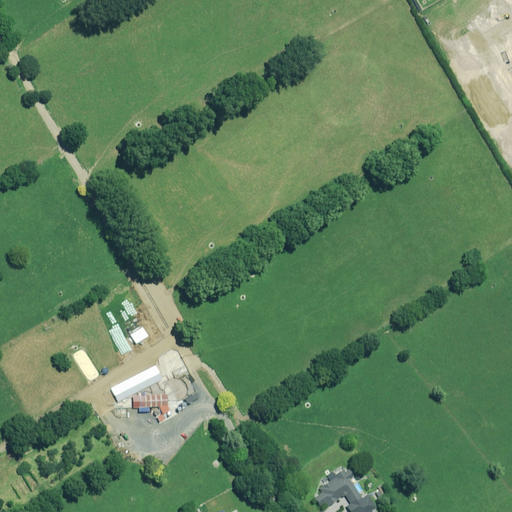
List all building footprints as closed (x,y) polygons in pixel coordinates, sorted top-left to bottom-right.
[(147,337),(142,328),(130,335),(135,344),(147,337)] [(112,388),(114,392),(119,402),(160,380),(155,371),(153,367),(112,388)] [(191,373),(188,376),(193,384),(196,382),(191,373)] [(164,418),(171,414),(168,406),(167,395),(137,397),(137,400),(136,401),(136,403),(138,403),(139,408),(159,407),(164,418)] [(346,472),(344,469),(334,476),(335,477),(319,488),(322,493),(314,498),(320,506),(324,503),(327,507),(345,495),(350,504),(346,507),(349,511),(369,511),(376,507),(367,495),(362,498),(349,479),(353,476),(349,469),(346,472)] [(380,491),(375,494),(380,499),(384,496),(380,491)]
